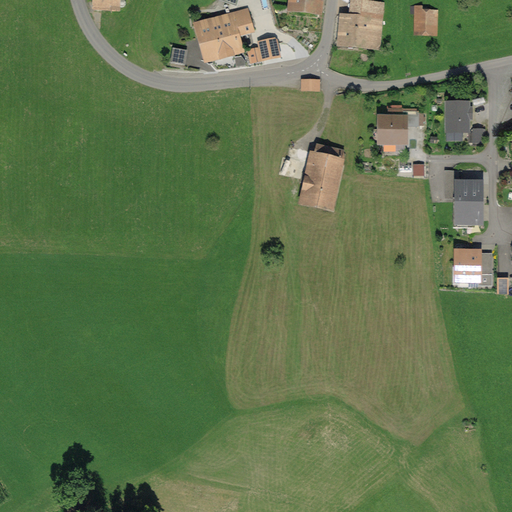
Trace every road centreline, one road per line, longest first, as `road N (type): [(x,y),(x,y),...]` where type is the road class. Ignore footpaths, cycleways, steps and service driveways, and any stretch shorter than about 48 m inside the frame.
road 1 (residential): [(80,0),(86,20),(152,80),(313,63)]
road 2 (residential): [(313,63),(332,77),(383,86),(496,65)]
